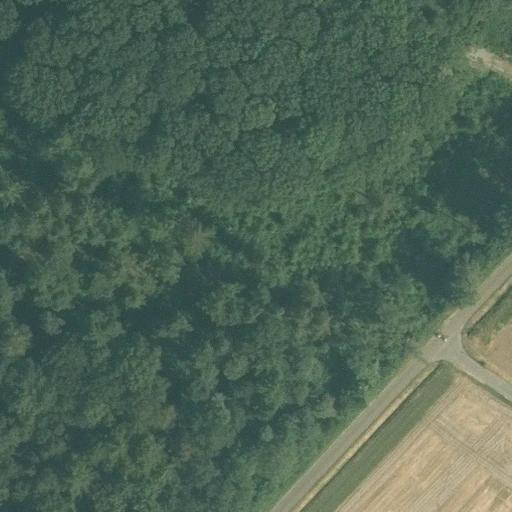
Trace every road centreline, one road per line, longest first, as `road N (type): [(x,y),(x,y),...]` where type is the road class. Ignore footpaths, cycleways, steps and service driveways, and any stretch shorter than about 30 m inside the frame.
road 1 (unclassified): [(437,345),(279,511)]
road 2 (track): [(347,0),(511,75)]
